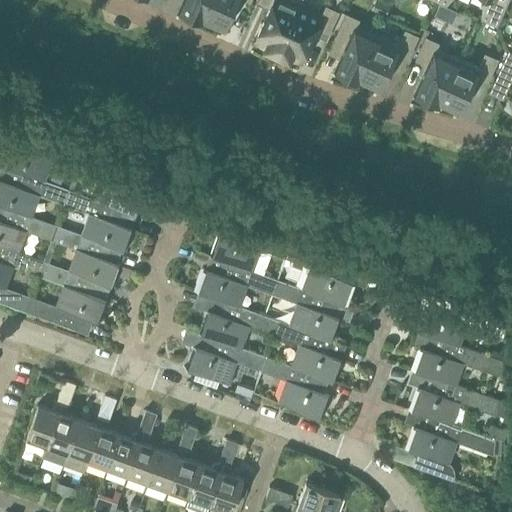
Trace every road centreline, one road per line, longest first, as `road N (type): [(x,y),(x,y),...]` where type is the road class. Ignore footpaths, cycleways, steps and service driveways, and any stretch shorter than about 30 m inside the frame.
road 1 (residential): [(94,0),(195,46),(511,157)]
road 2 (residential): [(151,379),(359,452)]
road 3 (residential): [(359,452),(384,368),(373,358),(393,297)]
road 4 (residential): [(0,321),(151,379)]
road 5 (residential): [(151,379),(168,294),(159,271),(175,228)]
